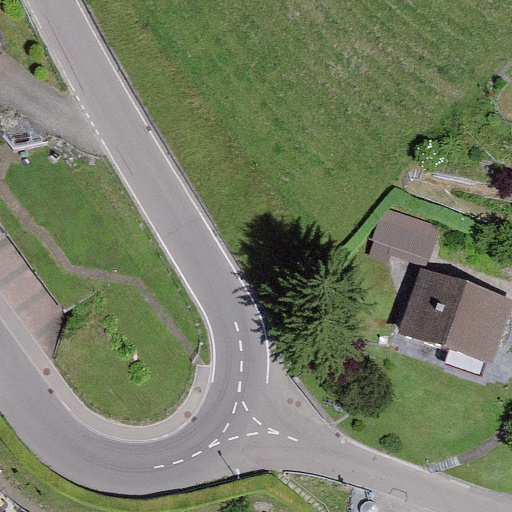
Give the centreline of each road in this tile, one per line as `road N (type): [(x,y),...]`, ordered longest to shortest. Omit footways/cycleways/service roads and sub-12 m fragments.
road 1 (tertiary): [(56,0),(149,178),(222,290),(243,381),(233,419)]
road 2 (tertiary): [(233,419),(208,448),(172,466),(122,470),(73,449),(35,420),(0,367)]
road 3 (residential): [(486,511),(233,419)]
